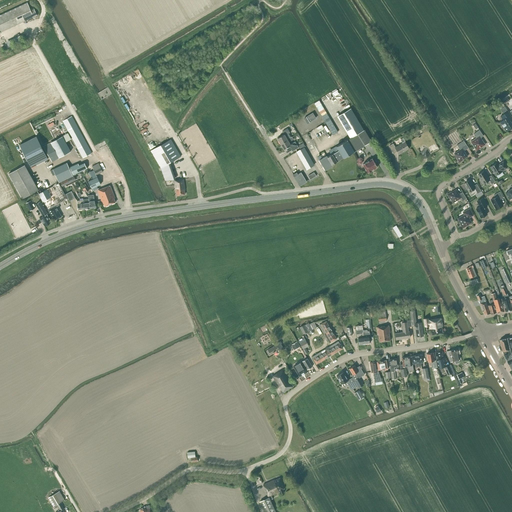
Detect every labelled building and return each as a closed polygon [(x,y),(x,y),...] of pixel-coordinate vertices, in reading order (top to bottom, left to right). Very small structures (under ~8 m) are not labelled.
[(0,15),(0,32),(37,15),(34,9),(31,10),(27,2),(0,15)] [(511,127),(511,124),(509,120),(511,118),(511,117),(505,107),(502,109),(505,113),(500,116),(503,120),(500,122),(506,131),(511,127)] [(358,134),(365,130),(364,129),(363,130),(350,108),(337,116),(350,138),(336,146),(339,150),(327,157),(327,156),(319,160),(325,170),(333,166),(332,165),(343,158),(365,145),(358,134)] [(307,123),(316,118),(313,113),(304,118),(307,123)] [(71,116),(63,121),(77,148),(83,158),(92,153),(89,148),(71,116)] [(277,138),(280,144),(287,140),(287,139),(290,137),(288,133),(290,133),(287,128),(282,131),(284,134),(277,138)] [(372,141),(365,130),(358,134),(365,145),(372,141)] [(436,144),(429,132),(428,130),(424,133),(413,139),(418,148),(423,145),(426,146),(430,154),(432,153),(439,149),(439,148),(436,144)] [(476,150),(485,145),(480,138),(483,136),(479,130),(474,134),(476,138),(471,142),(475,148),(476,150)] [(63,136),(66,142),(71,139),(68,133),(63,136)] [(36,136),(20,145),(31,167),(48,159),(36,136)] [(51,142),(43,146),(46,151),(52,162),(59,158),(70,151),(69,148),(62,136),(51,142)] [(280,144),(284,149),(286,151),(290,149),(292,151),(298,148),(295,141),(290,144),(289,142),(294,139),(292,137),(291,137),(290,137),(287,139),(287,140),(280,144)] [(393,143),(389,146),(390,148),(393,153),(397,151),(399,154),(409,149),(409,148),(405,142),(403,138),(400,140),(402,143),(395,147),(393,143)] [(160,168),(165,181),(175,179),(170,163),(181,157),(171,139),(150,151),(160,168)] [(468,148),(464,141),(457,145),(459,148),(460,150),(454,153),(458,159),(457,159),(459,162),(462,160),(467,156),(464,151),(468,148)] [(313,164),(304,148),(305,147),(301,149),(296,152),(306,167),(307,169),(310,167),(311,167),(314,165),(313,164)] [(368,173),(372,170),(373,169),(374,169),(376,168),(377,167),(372,158),(363,164),(368,173)] [(67,162),(51,170),(57,183),(59,182),(63,180),(73,176),(72,176),(69,168),(67,162)] [(502,171),(507,168),(503,162),(500,164),(498,166),(497,163),(491,167),(496,175),(502,171)] [(87,168),(84,163),(78,166),(77,164),(70,167),(73,175),(87,168)] [(100,167),(98,163),(92,166),(95,172),(96,175),(103,172),(101,167),(100,167)] [(9,173),(22,198),(38,190),(24,165),(9,173)] [(495,182),(491,175),(488,177),(484,171),(478,175),(483,184),(489,180),(492,184),(495,182)] [(301,172),(298,174),(297,172),(293,175),(299,186),(306,182),(301,172)] [(101,184),(97,177),(88,181),(92,189),(101,184)] [(185,190),(183,179),(174,180),(175,189),(176,189),(177,195),(185,194),(184,190),(185,190)] [(473,186),(470,180),(464,183),(469,192),(475,189),(477,192),(481,190),(477,184),(473,186)] [(105,206),(115,202),(114,198),(115,198),(110,185),(98,190),(102,202),(103,202),(105,206)] [(461,197),(463,200),(466,198),(462,192),(459,194),(456,189),(451,192),(447,194),(449,198),(450,198),(453,202),(461,197)] [(75,198),(72,193),(71,191),(66,194),(69,201),(71,200),(75,198)] [(494,195),(495,197),(491,200),(496,209),(503,205),(500,200),(503,198),(500,191),(494,195)] [(96,207),(95,200),(94,200),(94,195),(93,195),(88,195),(88,199),(89,199),(90,208),(96,207)] [(481,218),(487,214),(484,208),(487,206),(483,198),(477,201),(480,207),(476,209),(481,218)] [(43,206),(41,202),(40,201),(35,204),(43,216),(40,218),(45,226),(51,222),(47,214),(48,214),(43,206)] [(56,206),(51,208),(49,210),(54,220),(61,216),(56,207),(56,206)] [(462,228),(466,226),(466,225),(471,222),(469,218),(473,215),(469,209),(463,212),(464,215),(458,218),(461,224),(460,224),(462,228)] [(399,237),(402,235),(401,233),(400,233),(397,228),(396,225),(392,227),(399,237)] [(467,268),(466,269),(470,277),(476,275),(473,267),(468,269),(467,268)] [(505,311),(511,309),(511,307),(509,299),(509,297),(508,297),(507,293),(504,295),(504,298),(501,299),(505,311)] [(484,314),(490,313),(487,305),(486,301),(484,296),(481,297),(480,294),(477,296),(479,300),(484,314)] [(495,304),(494,304),(497,312),(504,311),(501,302),(500,297),(496,298),(493,299),(495,304)] [(494,304),(495,304),(493,299),(489,300),(491,304),(488,305),(490,314),(497,312),(494,304)] [(377,310),(378,314),(379,321),(387,320),(386,316),(385,309),(377,310)] [(423,318),(424,327),(428,326),(429,329),(431,329),(432,334),(442,333),(441,327),(443,327),(441,318),(429,320),(429,318),(423,318)] [(411,320),(404,321),(404,322),(402,323),(403,332),(395,333),(396,339),(401,339),(410,337),(409,331),(408,331),(408,327),(411,326),(411,320)] [(324,334),(331,330),(326,321),(321,324),(319,325),(324,334)] [(423,336),(421,322),(416,323),(415,323),(415,326),(417,336),(423,336)] [(300,327),(303,334),(308,332),(304,325),(300,327)] [(390,333),(389,325),(376,327),(377,334),(377,338),(379,338),(379,342),(390,340),(389,333),(390,333)] [(364,344),(363,330),(363,329),(356,330),(357,334),(357,337),(358,337),(359,344),(364,344)] [(330,343),(336,338),(331,330),(324,334),(330,343)] [(500,340),(503,351),(504,351),(508,350),(509,353),(505,355),(505,356),(508,361),(510,364),(509,364),(511,369),(511,351),(511,352),(508,338),(500,339),(500,340)] [(303,349),(309,346),(305,339),(299,343),(303,349)] [(337,351),(342,348),(338,341),(333,344),(329,347),(329,346),(334,354),(334,353),(337,351)] [(276,345),(267,350),(269,353),(278,348),(276,345)] [(329,346),(321,351),(325,359),(334,354),(329,346)] [(454,361),(455,363),(455,364),(459,363),(459,362),(458,360),(459,360),(460,359),(458,353),(460,353),(459,348),(448,351),(447,351),(448,356),(449,355),(450,361),(453,361),(454,361)] [(325,359),(321,351),(312,357),(313,359),(316,364),(325,359)] [(437,360),(437,363),(437,364),(438,368),(438,367),(439,369),(443,368),(443,367),(445,366),(444,359),(443,359),(442,351),(435,352),(437,360)] [(428,362),(432,361),(433,368),(437,367),(436,364),(435,360),(434,360),(433,352),(427,354),(428,362)] [(421,363),(423,363),(422,354),(412,356),(413,364),(416,364),(416,367),(421,366),(421,363)] [(403,366),(407,366),(408,371),(409,372),(413,371),(413,370),(412,364),(410,356),(402,358),(403,366)] [(307,369),(312,366),(307,358),(302,361),(307,369)] [(391,372),(395,371),(394,367),(398,366),(397,358),(389,360),(390,368),(391,372)] [(377,361),(378,370),(383,369),(383,370),(387,369),(386,360),(377,361)] [(293,366),(294,367),(294,368),(299,376),(307,372),(303,365),(301,362),(300,363),(293,366)] [(378,369),(377,369),(376,362),(370,362),(371,372),(373,372),(375,382),(382,381),(378,369)] [(364,374),(360,367),(359,366),(356,368),(355,365),(349,368),(353,374),(352,375),(355,380),(364,374)] [(452,373),(449,365),(444,367),(448,375),(449,374),(452,373)] [(290,381),(289,378),(284,369),(284,370),(283,369),(273,376),(283,392),(293,386),(290,381)] [(357,386),(353,377),(348,380),(347,378),(345,374),(343,372),(337,375),(342,384),(345,382),(346,384),(347,383),(351,389),(357,386)] [(355,393),(359,400),(363,397),(363,396),(363,395),(360,390),(358,390),(356,391),(356,392),(355,393)] [(191,457),(191,462),(198,461),(197,457),(195,457),(195,451),(187,452),(188,458),(191,457)] [(268,496),(271,495),(279,491),(280,494),(284,492),(282,489),(284,488),(280,478),(275,480),(274,480),(263,485),(268,496)] [(57,504),(59,509),(58,510),(58,511),(55,511),(63,511),(63,510),(60,511),(64,508),(60,502),(65,500),(59,490),(50,496),(55,505),(57,504)] [(275,511),(270,500),(273,499),(271,495),(268,496),(269,497),(260,501),(264,511),(275,511)]
